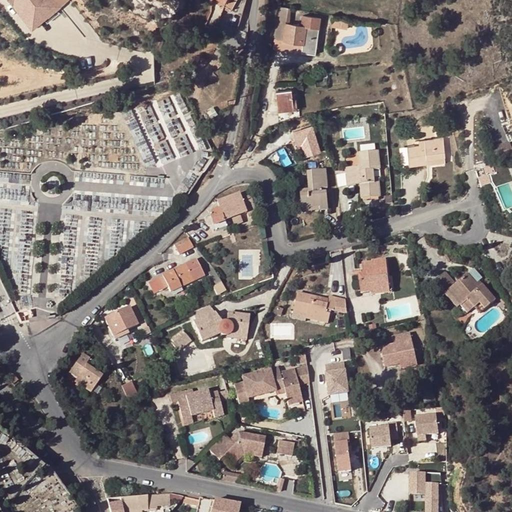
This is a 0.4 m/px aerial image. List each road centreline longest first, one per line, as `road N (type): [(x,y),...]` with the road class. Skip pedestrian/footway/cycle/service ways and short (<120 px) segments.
road 1 (unclassified): [(217,179),(262,173),(277,240),(296,253),(420,221),(466,237),(476,232),(470,192)]
road 2 (unclassified): [(19,359),(217,179)]
road 3 (residential): [(89,464),(334,511)]
road 4 (unclassified): [(217,179),(243,84),(254,0)]
